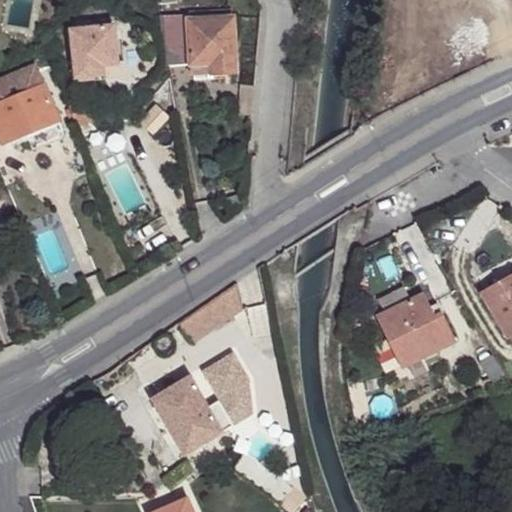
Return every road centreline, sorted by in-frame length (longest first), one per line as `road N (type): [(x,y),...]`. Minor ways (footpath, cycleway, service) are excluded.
road 1 (secondary): [(0,411),(27,402),(270,242)]
road 2 (secondary): [(262,218),(0,380)]
road 3 (secondary): [(511,74),(425,117),(262,218)]
road 4 (secondary): [(270,242),(511,103)]
road 5 (residential): [(262,218),(282,15),(275,0)]
